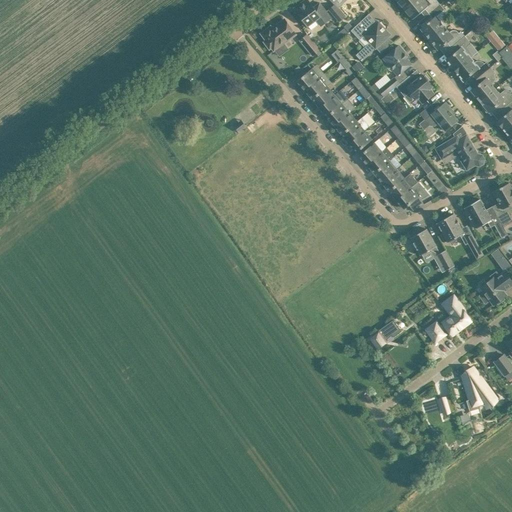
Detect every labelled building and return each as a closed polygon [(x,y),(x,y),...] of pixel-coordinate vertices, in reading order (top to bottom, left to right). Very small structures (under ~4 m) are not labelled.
[(321,26),(331,18),(320,2),(314,7),(308,0),(305,0),(294,8),(307,26),(316,19),(321,26)] [(402,6),(404,8),(413,0),(396,0),(398,1),(397,2),(401,7),(402,6)] [(413,0),(404,8),(406,11),(404,12),(408,16),(410,15),(413,19),(425,9),(429,13),(440,4),(436,0),(413,0)] [(345,16),(335,4),(328,9),(339,21),(345,16)] [(428,38),(429,39),(445,26),(437,15),(444,9),(440,4),(429,13),(433,18),(420,28),(425,33),(423,35),(427,39),(428,38)] [(472,7),(467,11),(475,21),(480,17),(472,7)] [(264,42),(270,49),(272,47),(274,51),(296,34),(284,19),(275,25),(276,26),(273,29),(271,26),(261,33),(266,40),(264,42)] [(382,43),(389,36),(390,34),(378,21),(370,29),(362,20),(351,30),(360,40),(364,36),(370,42),(356,55),(362,61),(382,43)] [(470,31),(476,26),(473,22),(467,27),(470,31)] [(348,23),(344,26),(348,31),(353,28),(348,23)] [(445,26),(429,39),(430,40),(429,41),(432,46),(434,45),(438,50),(447,42),(451,47),(465,36),(461,30),(458,32),(457,31),(455,30),(453,30),(452,30),(450,32),(445,26)] [(344,28),(338,33),(341,38),(348,33),(344,28)] [(494,30),(487,35),(499,51),(506,45),(494,30)] [(307,34),(300,40),(313,55),(320,50),(307,34)] [(455,70),(470,57),(463,49),(471,43),(465,36),(451,47),(455,52),(446,59),(447,60),(447,62),(449,65),(451,65),(455,70)] [(411,64),(407,58),(403,54),(405,52),(399,45),(384,58),(388,64),(388,66),(388,68),(389,70),(392,71),(394,70),(398,75),(411,64)] [(505,47),(499,52),(503,57),(502,57),(511,68),(511,66),(511,52),(506,46),(505,47)] [(344,57),(338,49),(331,54),(338,62),(340,61),(344,57)] [(344,57),(340,61),(347,69),(349,68),(351,66),(344,57)] [(470,57),(455,70),(457,73),(458,73),(459,75),(459,76),(461,79),(462,79),(464,81),(472,74),(476,78),(490,67),(486,62),(484,63),(483,62),(479,61),(478,61),(476,61),(475,63),(471,58),(470,57)] [(352,67),(356,72),(363,66),(359,61),(352,67)] [(476,97),(480,101),(495,88),(491,83),(493,82),(494,80),(494,79),(494,77),(494,76),(493,75),(496,73),(490,66),(490,67),(476,78),(480,83),(471,90),(472,91),(471,92),(475,98),(476,97)] [(297,81),(304,90),(320,77),(312,68),(297,81)] [(400,84),(396,86),(405,96),(411,91),(417,99),(419,98),(423,103),(434,94),(430,88),(433,86),(428,81),(429,80),(425,75),(424,76),(423,74),(413,82),(409,76),(399,83),(400,84)] [(320,77),(304,90),(312,98),(327,86),(320,77)] [(363,86),(356,77),(351,81),(359,90),(363,86)] [(389,92),(396,86),(400,84),(399,83),(394,77),(380,88),(378,89),(376,92),(374,93),(379,100),(381,99),(384,96),(389,92)] [(376,82),(371,86),(376,92),(378,89),(380,88),(376,82)] [(327,86),(312,98),(319,107),(335,95),(327,86)] [(363,86),(359,90),(366,99),(367,97),(367,98),(371,95),(363,86)] [(495,88),(480,101),(484,105),(482,107),(486,112),(488,111),(489,112),(497,105),(501,109),(503,108),(511,100),(511,94),(509,91),(504,90),(500,94),(495,88)] [(335,95),(319,107),(327,116),(342,103),(346,100),(349,98),(341,89),(339,91),(335,95)] [(381,99),(386,105),(394,98),(389,92),(384,96),(381,99)] [(502,127),(506,132),(511,126),(511,100),(503,108),(507,113),(497,121),(498,122),(496,124),(500,129),(502,127)] [(431,104),(420,113),(425,119),(425,120),(429,126),(434,126),(439,123),(445,130),(458,120),(450,111),(451,109),(445,102),(442,105),(435,110),(431,104)] [(342,103),(327,116),(334,125),(350,112),(342,103)] [(378,104),(375,106),(382,115),(385,113),(378,104)] [(350,112),(334,125),(342,134),(357,121),(350,112)] [(393,122),(385,113),(382,115),(381,117),(388,126),(393,122)] [(357,121),(342,134),(349,143),(365,130),(364,130),(369,126),(362,117),(357,121)] [(247,126),(241,120),(233,126),(239,133),(247,126)] [(403,134),(395,125),(390,129),(398,138),(403,134)] [(365,130),(349,143),(357,152),(372,139),(365,130)] [(405,147),(410,143),(403,134),(398,138),(405,147)] [(435,148),(442,160),(457,151),(457,152),(467,169),(475,164),(479,165),(483,163),(484,159),(482,155),(478,154),(466,135),(459,139),(457,136),(455,137),(454,136),(435,148)] [(359,155),(367,164),(382,151),(374,142),(359,155)] [(413,146),(408,150),(413,156),(418,152),(414,147),(413,146)] [(382,151),(367,164),(374,173),(389,160),(382,151)] [(418,152),(413,156),(420,165),(425,161),(418,152)] [(389,160),(374,173),(382,182),(397,169),(389,160)] [(425,161),(420,165),(428,174),(432,170),(425,161)] [(397,169),(382,182),(389,191),(404,178),(397,169)] [(428,174),(427,175),(433,184),(435,186),(441,181),(432,170),(428,174)] [(404,178),(389,191),(397,200),(412,187),(418,182),(410,173),(404,178)] [(501,187),(493,191),(499,202),(492,206),(504,226),(511,221),(511,217),(510,213),(511,211),(511,206),(511,204),(511,203),(511,187),(509,182),(508,183),(507,181),(500,186),(501,187)] [(412,187),(397,200),(404,209),(419,196),(421,199),(429,195),(418,182),(412,187)] [(464,207),(476,228),(488,222),(491,227),(501,222),(492,206),(486,209),(480,199),(464,207)] [(440,234),(445,243),(446,242),(445,242),(447,241),(448,242),(450,241),(452,242),(456,240),(456,237),(460,235),(465,245),(469,243),(476,256),(478,259),(484,255),(472,234),(466,237),(460,225),(460,224),(456,218),(453,213),(446,217),(444,216),(439,219),(439,221),(437,222),(443,233),(441,234),(441,233),(440,234)] [(503,225),(497,228),(502,238),(507,234),(508,234),(504,226),(503,225)] [(431,252),(430,249),(436,246),(426,228),(411,237),(412,240),(411,241),(414,247),(416,246),(420,255),(422,254),(423,256),(431,252)] [(511,240),(502,247),(507,254),(511,250),(511,240)] [(440,253),(437,255),(446,270),(454,265),(446,250),(440,253)] [(504,256),(497,261),(503,270),(505,268),(507,271),(511,267),(504,256)] [(490,300),(494,304),(497,302),(498,304),(504,299),(503,297),(506,295),(504,291),(511,284),(511,280),(505,271),(499,275),(498,274),(494,277),(492,274),(485,280),(487,282),(480,287),(484,292),(479,295),(485,303),(490,300)] [(450,277),(445,281),(449,285),(454,282),(450,277)] [(426,329),(435,342),(446,334),(445,333),(448,330),(452,336),(472,321),(463,308),(464,308),(454,294),(442,303),(452,316),(442,323),(443,323),(440,325),(436,321),(426,329)] [(380,328),(366,338),(375,351),(388,341),(386,340),(392,335),(393,337),(402,331),(394,319),(380,329),(380,328)] [(511,365),(504,354),(494,361),(504,375),(508,380),(511,377),(511,371),(511,370),(511,369),(511,365)] [(470,373),(462,376),(470,400),(467,401),(470,410),(479,407),(479,405),(486,403),(488,406),(497,399),(480,376),(478,377),(477,371),(474,367),(468,371),(470,373)] [(451,396),(446,397),(439,399),(443,413),(455,409),(451,396)]
